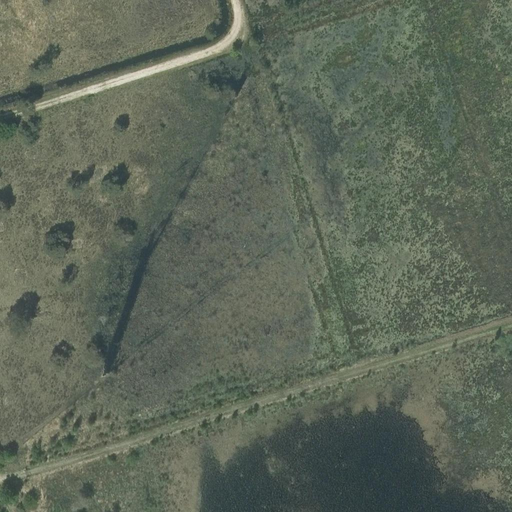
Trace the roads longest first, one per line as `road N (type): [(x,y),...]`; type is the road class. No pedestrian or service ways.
road 1 (track): [(0,480),(511,322)]
road 2 (track): [(236,0),(239,35),(0,113)]
